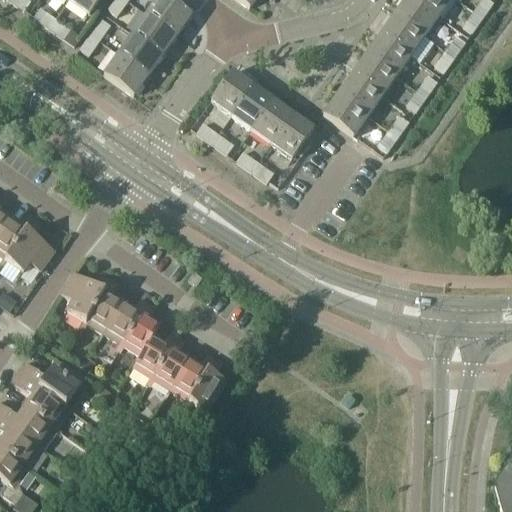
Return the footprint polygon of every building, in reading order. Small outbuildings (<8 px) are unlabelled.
[(21,0),(9,0),(8,2),(23,13),(29,5),(21,0)] [(71,0),(68,4),(88,19),(93,12),(98,15),(99,14),(106,4),(101,0),(71,0)] [(121,0),(116,0),(107,13),(117,20),(127,4),(121,0)] [(164,0),(158,0),(146,18),(176,39),(190,19),(164,0)] [(232,0),(249,11),(257,0),(232,0)] [(408,0),(406,0),(393,19),(423,40),(437,21),(408,0)] [(408,0),(437,21),(438,20),(452,1),(450,0),(408,0)] [(484,0),(483,0),(473,15),(482,21),(493,6),(484,0)] [(38,12),(33,20),(48,31),(54,23),(38,12)] [(473,15),(462,30),(471,37),(482,21),(473,15)] [(146,18),(132,38),(162,59),(176,39),(146,18)] [(393,19),(379,39),(409,60),(423,40),(393,19)] [(54,23),(48,31),(63,42),(69,34),(63,30),(54,23)] [(101,23),(90,38),(99,44),(110,29),(101,23)] [(90,38),(79,53),(88,60),(99,44),(90,38)] [(132,38),(117,58),(147,80),(162,59),(132,38)] [(379,39),(365,59),(395,81),(409,60),(379,39)] [(456,40),(445,55),(454,61),(465,46),(456,40)] [(445,55),(434,70),(443,76),(454,61),(445,55)] [(117,58),(103,78),(133,100),(147,80),(117,58)] [(365,59),(350,79),(381,101),(395,81),(365,59)] [(232,75),(210,105),(230,120),(252,90),(232,75)] [(350,79),(336,99),(366,121),(381,101),(350,79)] [(427,79),(417,95),(426,101),(436,86),(427,79)] [(252,90),(230,120),(251,134),(272,104),(252,90)] [(417,95),(406,110),(415,116),(426,101),(417,95)] [(336,99),(322,119),(353,140),(366,121),(336,99)] [(272,104),(251,134),(271,148),(292,118),(272,104)] [(292,118),(271,148),(291,163),(296,156),(301,159),(301,158),(309,148),(304,145),(313,133),(292,118)] [(399,119),(388,135),(397,141),(408,126),(399,119)] [(202,128),(196,137),(211,148),(217,138),(202,128)] [(388,135),(377,150),(386,156),(397,141),(388,135)] [(217,138),(211,148),(226,158),(233,149),(217,138)] [(242,156),(236,165),(251,176),(258,167),(242,156)] [(258,167),(251,176),(266,187),(267,186),(273,178),(258,167)] [(0,265),(0,268),(1,269),(33,224),(26,219),(18,230),(8,222),(0,233),(0,260),(2,263),(0,265)] [(40,229),(33,224),(1,269),(3,271),(7,266),(23,277),(29,268),(40,276),(54,255),(32,240),(40,229)] [(188,284),(191,286),(196,290),(201,282),(193,276),(188,284)] [(96,291),(73,277),(60,299),(71,306),(66,315),(82,325),(78,331),(81,333),(111,285),(103,280),(96,291)] [(87,328),(103,338),(122,307),(111,301),(118,289),(111,285),(81,333),(83,334),(87,328)] [(116,353),(118,354),(147,307),(140,303),(133,314),(122,307),(103,338),(119,348),(116,353)] [(152,341),(153,342),(159,330),(148,323),(155,312),(147,307),(118,354),(120,356),(123,350),(140,360),(140,361),(152,341)] [(163,348),(153,342),(152,341),(140,361),(140,360),(133,372),(149,382),(146,387),(148,388),(177,341),(170,337),(163,348)] [(154,385),(170,395),(189,364),(178,357),(185,346),(177,341),(148,388),(151,390),(154,385)] [(76,368),(82,371),(88,362),(82,359),(76,368)] [(200,371),(189,364),(170,395),(186,404),(182,410),(185,412),(214,364),(207,359),(200,371)] [(89,363),(88,362),(82,371),(90,376),(95,367),(89,363)] [(221,368),(214,364),(185,412),(187,413),(191,407),(207,417),(226,387),(214,380),(221,368)] [(45,381),(25,366),(18,376),(70,414),(83,396),(88,399),(89,397),(79,390),(84,382),(62,366),(56,374),(52,371),(45,381)] [(56,434),(70,414),(18,376),(10,387),(30,401),(24,410),(56,434)] [(101,390),(99,389),(93,399),(102,405),(108,395),(101,390)] [(342,405),(349,411),(355,403),(348,397),(342,405)] [(0,407),(0,422),(43,453),(56,434),(24,410),(17,420),(0,407)] [(0,438),(3,440),(0,443),(0,452),(29,473),(43,453),(0,422),(0,438)] [(0,482),(8,488),(0,498),(15,509),(22,498),(18,488),(29,473),(0,452),(0,482)] [(511,511),(511,470),(506,467),(492,486),(499,511),(511,511)]
